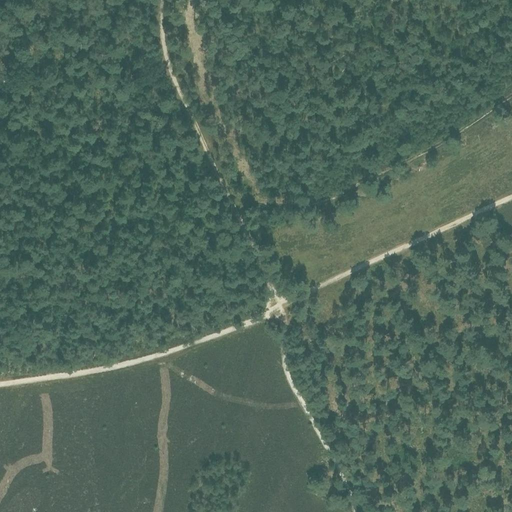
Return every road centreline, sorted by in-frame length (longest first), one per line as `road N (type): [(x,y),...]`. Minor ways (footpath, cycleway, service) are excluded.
road 1 (track): [(511,195),(279,306),(162,47),(161,0)]
road 2 (track): [(233,204),(322,202),(440,142),(511,94)]
road 3 (track): [(279,306),(165,353),(0,383)]
road 4 (track): [(284,303),(289,375),(357,511)]
